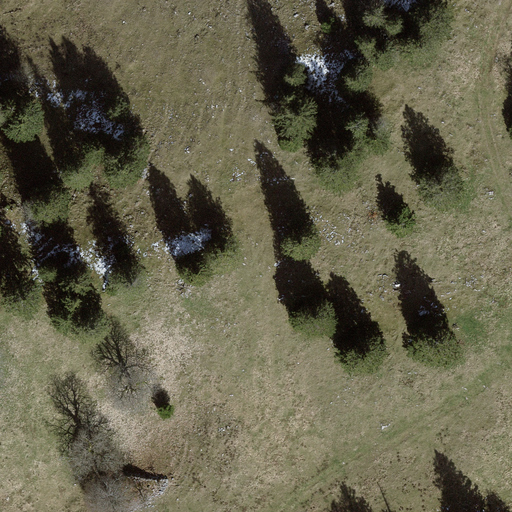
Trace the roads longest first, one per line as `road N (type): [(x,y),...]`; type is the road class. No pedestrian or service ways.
road 1 (track): [(286,511),(303,494),(458,402),(511,344)]
road 2 (track): [(511,216),(481,115),(484,63),(504,0)]
